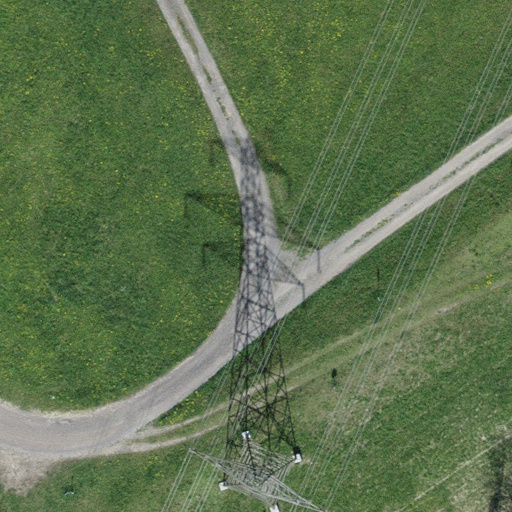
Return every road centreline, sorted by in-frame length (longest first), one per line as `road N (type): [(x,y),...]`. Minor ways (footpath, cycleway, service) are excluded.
road 1 (track): [(222,344),(256,276),(257,217),(164,0)]
road 2 (track): [(222,344),(511,138)]
road 3 (track): [(104,416),(222,344)]
